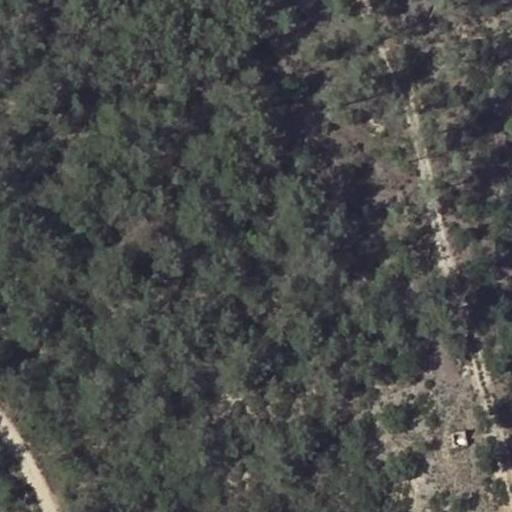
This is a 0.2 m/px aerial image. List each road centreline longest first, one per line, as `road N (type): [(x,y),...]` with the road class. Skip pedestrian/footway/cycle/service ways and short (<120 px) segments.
road 1 (track): [(361,0),(420,119),(451,294),(484,370),(511,492)]
road 2 (track): [(480,360),(445,414),(443,444),(461,491),(480,511)]
